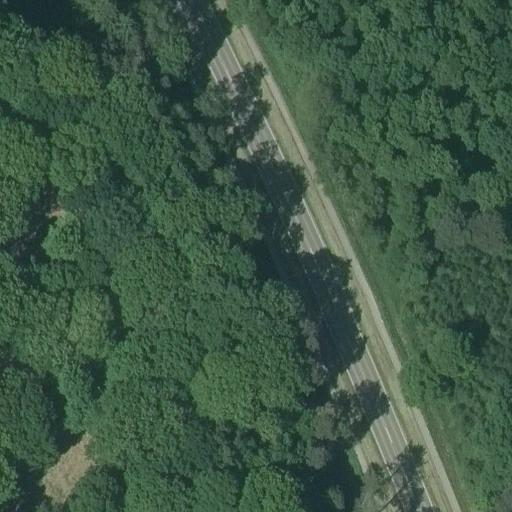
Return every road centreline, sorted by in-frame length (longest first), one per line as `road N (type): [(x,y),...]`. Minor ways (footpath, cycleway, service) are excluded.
road 1 (primary): [(417,511),(291,218),(186,0)]
road 2 (track): [(367,202),(511,252)]
